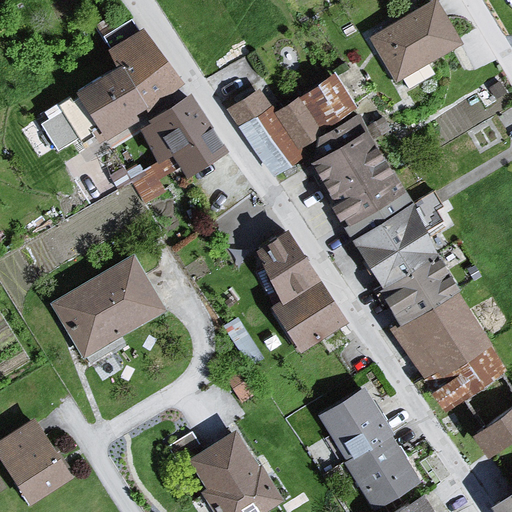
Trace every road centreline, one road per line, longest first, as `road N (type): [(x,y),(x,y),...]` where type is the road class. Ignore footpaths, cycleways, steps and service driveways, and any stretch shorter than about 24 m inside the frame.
road 1 (residential): [(140,0),(467,487)]
road 2 (residential): [(130,511),(86,442),(186,388),(202,362),(202,335),(167,273)]
